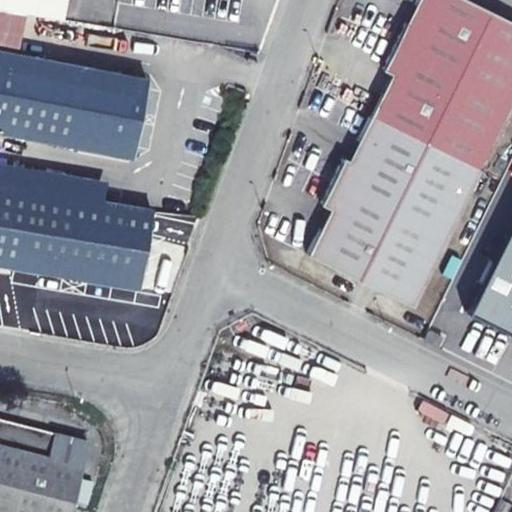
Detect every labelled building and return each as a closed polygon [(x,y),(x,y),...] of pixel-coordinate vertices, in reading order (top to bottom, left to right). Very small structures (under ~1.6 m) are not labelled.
[(60,23),(64,0),(0,0),(0,53),(15,56),(22,16),(60,23)] [(511,73),(511,40),(429,0),(406,0),(367,80),(375,85),(332,171),(327,169),(305,214),(313,217),(291,262),(394,313),(511,73)] [(15,56),(0,53),(0,136),(125,157),(137,79),(15,56)] [(0,189),(2,190),(97,206),(101,185),(0,167),(0,189)] [(97,206),(2,190),(0,202),(0,269),(66,281),(68,286),(86,290),(93,285),(138,293),(151,215),(97,206)] [(511,239),(473,316),(511,335),(511,239)] [(440,335),(425,328),(419,342),(433,349),(440,335)] [(0,511),(59,511),(71,470),(42,462),(48,439),(0,426),(0,511)] [(76,447),(48,439),(42,462),(71,470),(76,447)] [(441,511),(479,511),(486,495),(455,482),(441,511)]
